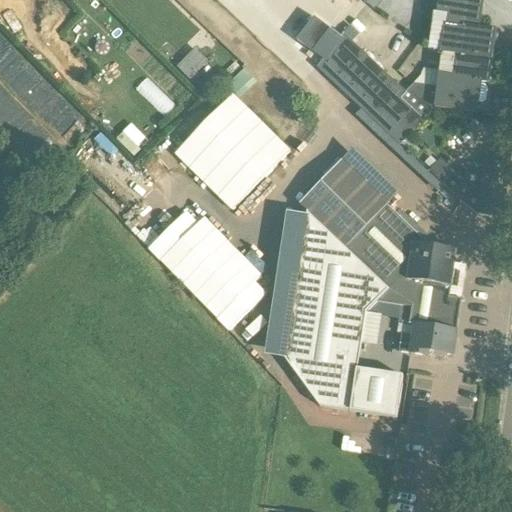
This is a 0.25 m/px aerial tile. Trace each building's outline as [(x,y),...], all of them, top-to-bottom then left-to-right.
[(434,25),(480,33),(483,8),(438,1),(434,25)] [(484,63),(499,65),(502,47),(494,45),(495,36),(433,25),(432,26),(429,56),(429,57),(441,58),(438,83),(480,88),(484,63)] [(478,109),(482,110),(486,106),(487,95),(484,91),(480,91),(480,88),(438,83),(438,76),(424,74),(419,83),(405,97),(343,39),(340,42),(329,35),(311,59),(321,67),(316,74),(399,151),(435,114),(476,120),(477,119),(478,109)] [(233,101),(174,161),(232,217),(290,157),(233,101)] [(197,116),(176,136),(184,145),(205,125),(197,116)] [(428,358),(452,361),(460,306),(465,272),(454,270),(456,256),(428,251),(388,211),(399,199),(353,155),(299,210),(308,219),(387,295),(365,319),(382,322),(398,324),(397,339),(400,339),(398,357),(427,361),(428,358)] [(440,165),(429,176),(477,220),(502,223),(511,159),(486,155),(483,171),(464,168),(455,178),(440,165)] [(149,256),(228,337),(266,300),(254,288),(261,281),(205,224),(202,226),(198,223),(195,226),(186,218),(148,256),(149,256)] [(365,319),(387,295),(308,219),(307,222),(286,219),(265,361),(285,365),(320,413),(397,423),(403,382),(357,375),(361,349),(377,351),(382,322),(365,319)]
